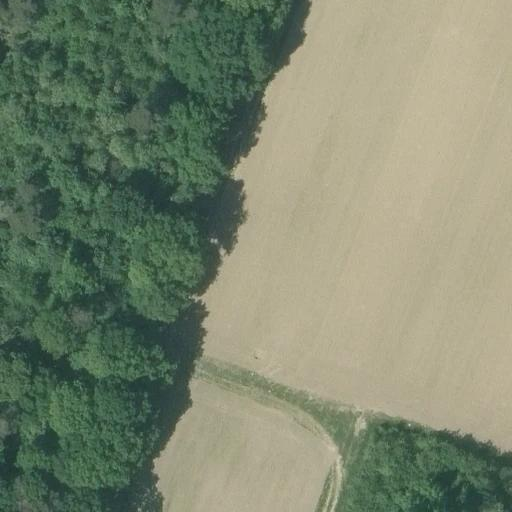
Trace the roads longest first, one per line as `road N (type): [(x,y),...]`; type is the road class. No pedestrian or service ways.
road 1 (track): [(285,0),(172,364)]
road 2 (track): [(123,511),(172,364)]
